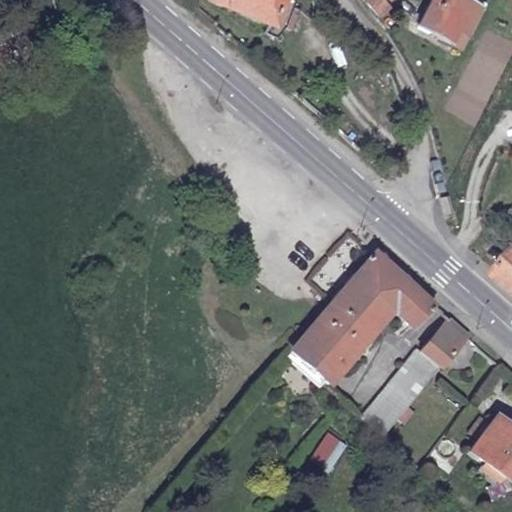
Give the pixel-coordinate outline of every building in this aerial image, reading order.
[(276,0),(193,0),(192,2),(264,30),(276,0)] [(384,5),(378,0),(360,0),(375,14),(384,5)] [(445,0),(424,0),(412,22),(444,41),(456,18),(441,9),(445,0)] [(511,249),(490,274),(511,292),(511,249)] [(429,309),(369,257),(349,280),(387,311),(410,331),(429,309)] [(387,311),(349,280),(313,321),(351,353),(387,311)] [(351,353),(313,321),(283,355),(321,387),(351,353)] [(419,388),(462,339),(444,323),(417,354),(401,372),(419,388)] [(387,388),(401,372),(417,354),(412,349),(382,383),(387,388)] [(404,405),(419,388),(401,372),(387,388),(404,405)] [(353,415),(360,420),(378,436),(393,418),(403,407),(404,405),(387,388),(382,383),(353,415)] [(403,407),(393,418),(404,425),(413,415),(403,407)] [(511,463),(511,428),(494,415),(463,452),(497,481),(511,463)] [(348,446),(329,436),(306,470),(324,480),(348,446)]
